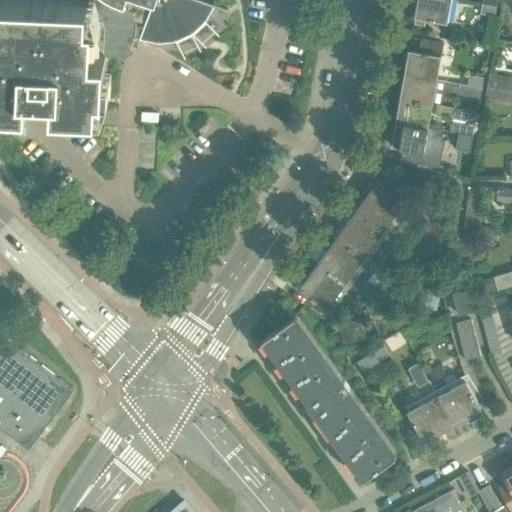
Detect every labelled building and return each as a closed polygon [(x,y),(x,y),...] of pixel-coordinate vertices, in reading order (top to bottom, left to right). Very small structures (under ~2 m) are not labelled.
[(118,55),(129,47),(135,37),(134,37),(135,25),(133,13),(125,4),(116,0),(109,0),(106,4),(100,0),(0,0),(0,105),(27,107),(28,90),(53,91),(52,108),(97,110),(98,91),(104,91),(106,56),(118,55)] [(100,0),(106,4),(109,0),(116,0),(125,4),(133,13),(135,25),(134,37),(135,37),(141,39),(148,41),(155,42),(162,43),(169,42),(176,40),(183,38),(189,35),(195,31),(201,26),(205,21),(213,6),(227,11),(227,9),(202,0),(100,0)] [(447,23),(451,0),(419,0),(418,0),(418,1),(419,1),(416,15),(415,17),(447,23)] [(495,16),(497,5),(482,3),(480,13),(495,16)] [(437,79),(441,55),(443,42),(421,38),(419,51),(409,49),(409,51),(410,51),(407,65),(406,65),(406,66),(408,66),(406,74),(437,79)] [(511,89),(511,77),(490,73),(488,85),(511,89)] [(467,85),(437,79),(406,74),(405,81),(403,81),(403,83),(404,83),(401,97),(432,103),(441,104),(443,94),(446,92),(480,98),(482,87),(467,85)] [(482,87),(484,78),(469,75),(467,85),(482,87)] [(511,100),(511,89),(488,85),(486,96),(511,100)] [(474,134),(478,111),(441,104),(432,103),(401,97),(399,112),(398,112),(398,113),(399,113),(398,121),(428,127),(431,113),(452,117),(450,130),(458,131),(474,134)] [(427,137),(428,127),(398,121),(396,129),(395,128),(395,130),(393,144),(392,144),(392,145),(424,151),(423,155),(427,156),(430,156),(433,154),(435,151),(437,139),(427,137)] [(472,144),(474,134),(458,131),(456,141),(472,144)] [(382,231),(402,203),(374,183),(355,211),(382,231)] [(481,199),(483,191),(468,188),(467,197),(481,199)] [(511,188),(496,188),(496,201),(511,200),(511,188)] [(480,209),(481,199),(467,197),(465,207),(480,209)] [(479,218),(480,209),(465,207),(464,216),(479,218)] [(364,256),(382,231),(355,211),(336,236),(364,256)] [(478,227),(479,218),(464,216),(463,225),(478,227)] [(476,236),(478,227),(463,225),(461,234),(476,236)] [(475,246),(476,236),(461,234),(460,244),(475,246)] [(344,283),(364,256),(336,236),(317,263),(344,283)] [(474,255),(475,246),(460,244),(459,253),(474,255)] [(472,264),(474,255),(459,253),(457,262),(472,264)] [(344,283),(317,263),(298,289),(325,310),(344,283)] [(497,289),(511,285),(511,270),(493,276),(497,289)] [(476,308),(473,296),(471,288),(452,292),(457,313),(476,308)] [(395,455),(294,315),(261,340),(362,479),(395,455)] [(500,352),(491,315),(482,318),(491,355),(500,352)] [(472,328),(470,318),(455,322),(457,331),(472,328)] [(474,337),(472,328),(457,331),(460,341),(474,337)] [(0,425),(28,448),(73,389),(0,332),(0,425)] [(477,346),(474,337),(460,341),(462,350),(477,346)] [(479,356),(477,346),(462,350),(464,359),(479,356)] [(481,410),(477,400),(465,379),(436,395),(452,425),(481,410)] [(452,425),(436,395),(407,411),(423,441),(452,425)] [(511,511),(511,466),(503,472),(508,481),(498,487),(511,511)] [(489,511),(501,506),(489,484),(478,491),(489,511)] [(453,511),(462,508),(452,489),(413,510),(414,511),(453,511)] [(193,511),(185,502),(185,501),(184,500),(174,509),(170,511),(193,511)]
